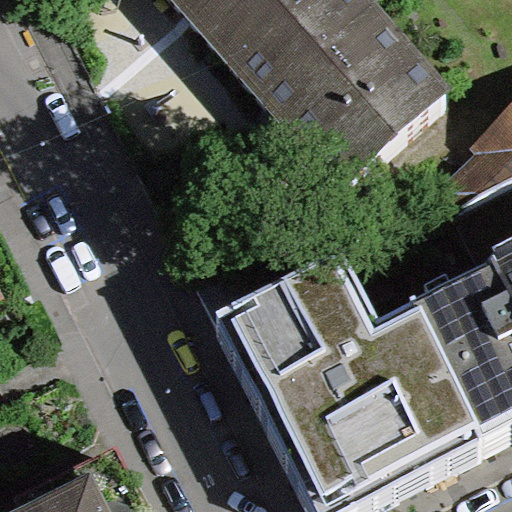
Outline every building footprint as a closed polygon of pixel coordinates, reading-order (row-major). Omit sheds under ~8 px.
[(165,0),(177,12),(262,109),(364,19),(362,17),(381,0),(165,0)] [(445,111),(364,19),(262,109),(270,119),(343,202),(445,111)] [(511,129),(486,154),(487,155),(511,182),(511,129)] [(458,216),(511,188),(511,182),(487,155),(441,197),(458,216)] [(511,275),(486,288),(511,335),(511,275)] [(377,351),(339,277),(220,338),(308,511),(378,511),(480,460),(412,326),(410,327),(413,332),(377,351)] [(412,326),(480,460),(504,448),(511,443),(511,335),(486,288),(412,326)] [(139,511),(132,497),(116,465),(23,511),(139,511)]
